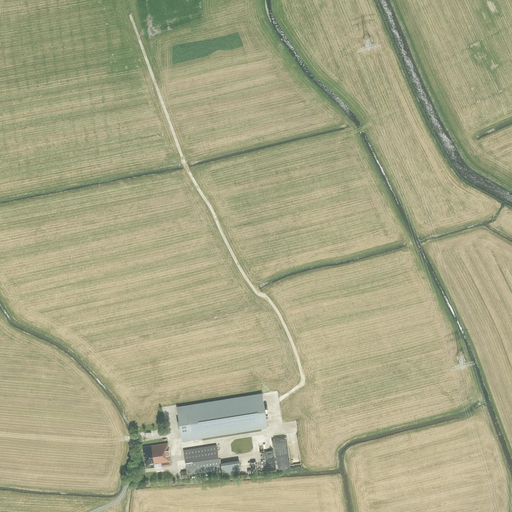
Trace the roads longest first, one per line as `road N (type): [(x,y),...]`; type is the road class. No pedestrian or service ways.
road 1 (track): [(130,16),(186,167),(237,264),(291,341),(302,381),(273,406)]
road 2 (track): [(176,447),(277,431),(272,396)]
